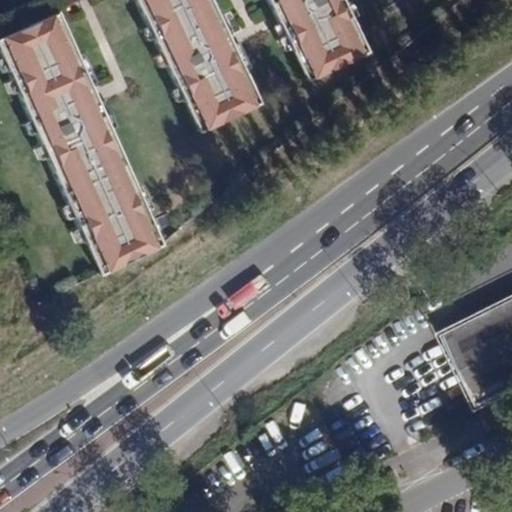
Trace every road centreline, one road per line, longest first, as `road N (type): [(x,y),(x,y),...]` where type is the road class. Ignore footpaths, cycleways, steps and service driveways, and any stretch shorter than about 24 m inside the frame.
road 1 (primary): [(61,511),(511,148)]
road 2 (primary): [(315,255),(0,486)]
road 3 (primary): [(315,255),(266,258),(0,440)]
road 4 (primary): [(511,55),(430,163),(315,255)]
road 5 (tertiary): [(511,454),(398,511)]
